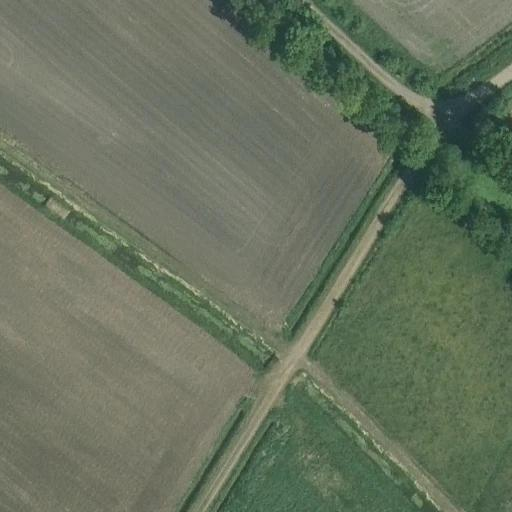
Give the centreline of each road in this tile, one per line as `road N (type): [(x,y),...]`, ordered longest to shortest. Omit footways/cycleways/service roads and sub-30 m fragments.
road 1 (track): [(441,123),(200,511)]
road 2 (track): [(295,356),(452,511)]
road 3 (track): [(441,123),(296,0)]
